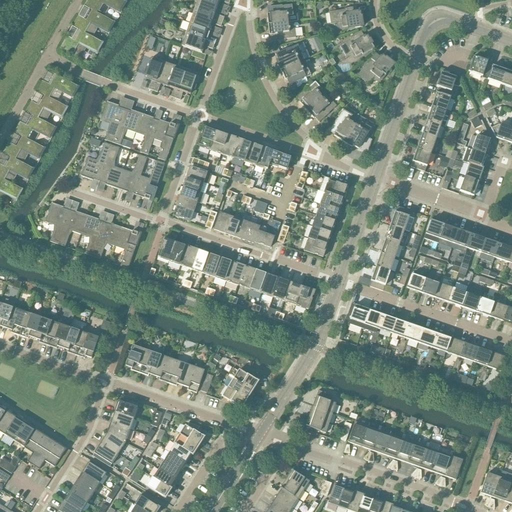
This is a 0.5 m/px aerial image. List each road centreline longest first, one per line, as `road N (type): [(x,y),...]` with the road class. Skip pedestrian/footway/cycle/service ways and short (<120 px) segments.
road 1 (residential): [(467,508),(284,443)]
road 2 (residential): [(249,0),(259,60),(279,97),(342,163)]
road 3 (residential): [(337,281),(162,222)]
road 4 (residential): [(511,342),(337,281)]
road 5 (tertiary): [(337,281),(315,347),(260,435)]
road 6 (residential): [(196,114),(48,56)]
road 7 (residential): [(342,163),(196,114)]
road 8 (residential): [(38,511),(106,382)]
road 9 (residential): [(106,382),(230,426)]
road 10 (tertiary): [(416,55),(373,176)]
road 11 (residential): [(196,114),(237,0)]
